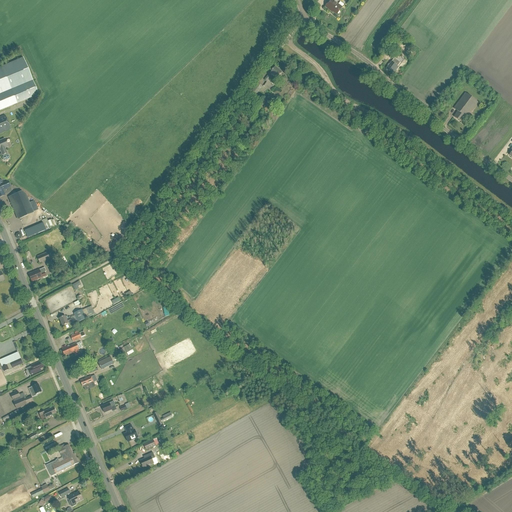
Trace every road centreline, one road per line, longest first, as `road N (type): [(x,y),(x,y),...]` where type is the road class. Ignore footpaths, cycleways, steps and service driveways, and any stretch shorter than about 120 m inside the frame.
road 1 (primary): [(119,511),(0,225)]
road 2 (track): [(284,42),(319,68),(337,96),(511,215)]
road 3 (tertiary): [(511,180),(304,18)]
